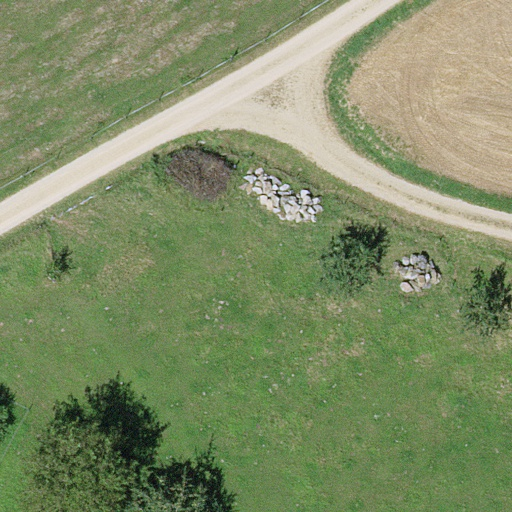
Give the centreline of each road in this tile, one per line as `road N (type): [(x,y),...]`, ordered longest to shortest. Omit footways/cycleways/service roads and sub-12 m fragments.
road 1 (track): [(381,0),(242,89),(108,154),(0,220)]
road 2 (track): [(511,235),(351,179),(242,89)]
